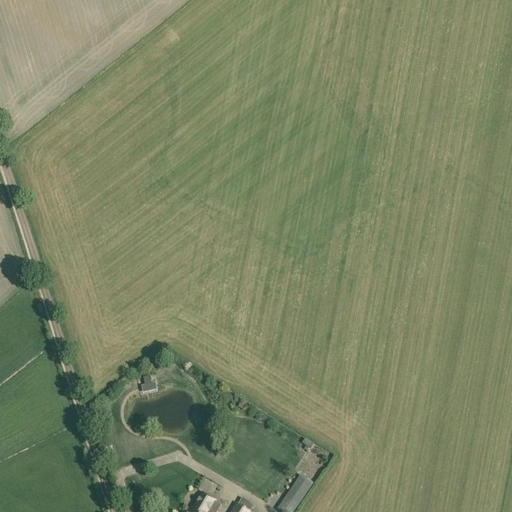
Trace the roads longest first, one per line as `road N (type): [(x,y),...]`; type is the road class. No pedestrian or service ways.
road 1 (track): [(113,511),(0,146)]
road 2 (track): [(191,464),(175,441),(124,425),(122,407),(137,391)]
